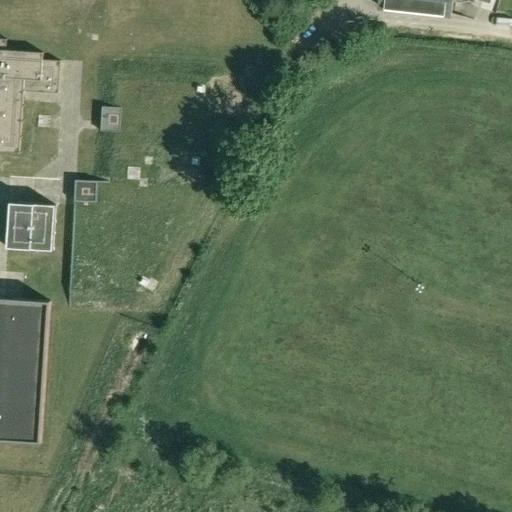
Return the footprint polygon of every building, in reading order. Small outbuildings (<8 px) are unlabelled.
[(383,0),(382,7),(453,15),(455,1),(461,3),(461,0),(484,0),(492,2),(492,0),(383,0)] [(0,151),(21,153),(25,91),(60,93),(62,60),(44,59),(45,52),(0,49),(0,151)] [(102,131),(121,132),(123,107),(104,106),(102,131)] [(98,182),(76,181),(75,202),(97,203),(98,182)] [(57,204),(11,201),(8,248),(54,251),(57,204)] [(0,440),(41,443),(51,301),(0,297),(0,440)]
